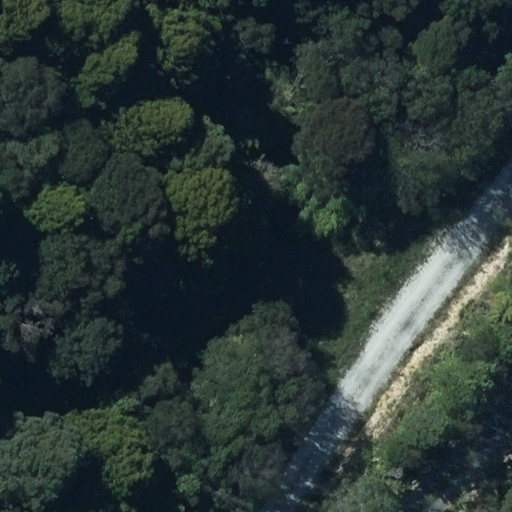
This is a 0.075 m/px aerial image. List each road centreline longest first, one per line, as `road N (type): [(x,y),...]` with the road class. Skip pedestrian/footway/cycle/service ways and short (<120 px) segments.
road 1 (track): [(273,511),(511,173)]
road 2 (track): [(511,417),(414,511)]
